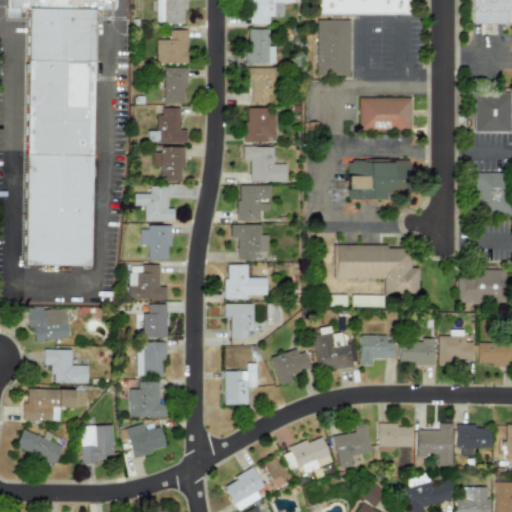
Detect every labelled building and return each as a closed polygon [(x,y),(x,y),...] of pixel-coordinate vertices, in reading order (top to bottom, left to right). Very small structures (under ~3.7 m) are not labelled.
[(88,266),(92,9),(113,9),(112,0),(4,0),(5,18),(20,18),(20,9),(26,9),(22,265),(88,266)] [(183,0),(154,0),(155,23),(184,23),(183,0)] [(267,24),(267,17),(282,16),(282,2),(298,2),(298,0),(243,0),(243,2),(249,2),(249,24),(267,24)] [(408,0),(315,0),(316,15),(408,14),(408,0)] [(511,0),(469,0),(469,23),(511,23),(511,0)] [(347,76),(348,20),(315,19),(313,75),(347,76)] [(272,64),(272,46),(267,46),(267,29),(245,29),(244,63),(272,64)] [(185,63),(185,30),(167,30),(167,39),(155,39),(154,63),(185,63)] [(184,102),(183,67),(161,68),(162,103),(184,102)] [(248,103),(267,102),(267,95),(273,95),(273,67),(248,68),(248,103)] [(508,94),(473,93),(472,132),(507,132),(508,94)] [(409,130),(408,97),(356,99),(357,131),(409,130)] [(177,107),(161,108),(161,115),(154,115),(154,131),(145,131),(146,144),(185,143),(184,130),(178,130),(177,107)] [(244,141),(274,140),(273,108),(244,108),(244,141)] [(272,146),(241,146),(241,161),(248,161),(248,181),(284,182),(284,164),(271,164),(272,146)] [(181,148),(151,148),(152,165),(159,165),(160,182),(182,181),(181,148)] [(407,160),(345,161),(346,200),(383,199),(383,193),(408,192),(407,160)] [(507,172),(473,173),(474,213),(507,213),(507,172)] [(235,221),(257,221),(257,211),(266,211),(267,201),(268,201),(268,185),(236,185),(235,221)] [(165,208),(165,186),(148,186),(148,193),(131,193),(132,205),(142,205),(142,221),(172,220),(171,208),(165,208)] [(235,260),(253,260),(253,252),(266,252),(266,235),(258,235),(258,224),(227,225),(227,238),(235,238),(235,260)] [(168,226),(138,226),(137,245),(145,245),(145,259),(167,260),(168,226)] [(332,279),(381,279),(381,294),(416,294),(415,267),(408,267),(408,246),(332,246),(332,279)] [(245,265),(223,264),(223,299),(246,299),(246,295),(264,295),(264,278),(245,277),(245,265)] [(157,266),(126,265),(125,299),(163,299),(163,286),(157,286),(157,266)] [(504,271),(455,270),(454,302),(503,303),(504,271)] [(381,295),(349,295),(349,307),(381,307),(381,295)] [(164,338),(164,304),(129,303),(129,314),(135,314),(134,337),(164,338)] [(251,303),(221,304),(221,317),(228,317),(228,338),(245,338),(245,331),(251,331),(251,303)] [(278,325),(279,304),(264,303),(264,324),(278,325)] [(25,309),(26,328),(31,328),(32,341),(65,339),(63,307),(25,309)] [(352,344),(345,344),(343,332),(329,334),(328,326),(316,328),(317,334),(309,336),(314,370),(355,364),(352,344)] [(470,363),(470,342),(462,342),(462,330),(447,330),(447,336),(435,336),(435,362),(470,363)] [(391,359),(392,341),(384,341),(384,336),(357,335),(356,365),(370,366),(370,359),(391,359)] [(431,364),(431,339),(419,338),(419,342),(396,341),(396,363),(431,364)] [(474,364),(509,365),(509,342),(475,341),(474,364)] [(134,376),(161,377),(162,342),(134,342),(134,376)] [(290,381),(288,375),(309,368),(302,347),(268,358),(277,385),(290,381)] [(85,382),(85,365),(69,366),(69,349),(41,350),(41,365),(50,365),(50,383),(85,382)] [(221,405),(245,404),(244,387),(254,387),(254,363),(244,363),(244,371),(221,371),(221,405)] [(156,381),(136,382),(136,389),(126,389),(127,417),(164,416),(163,404),(157,404),(156,381)] [(83,406),(84,390),(23,388),(22,420),(57,421),(57,406),(83,406)] [(157,427),(142,431),(140,423),(122,428),(131,457),(164,447),(157,427)] [(368,452),(363,423),(351,425),(352,432),(330,436),(336,469),(350,467),(348,456),(368,452)] [(436,430),(414,430),(414,455),(434,455),(434,466),(449,466),(449,423),(436,423),(436,430)] [(410,425),(375,424),(374,451),(391,451),(391,447),(409,447),(410,425)] [(511,424),(502,424),(503,460),(511,460),(511,424)] [(79,462),(111,461),(109,425),(78,426),(79,462)] [(471,455),(471,447),(487,447),(488,426),(455,425),(454,455),(471,455)] [(60,447),(21,429),(13,447),(52,465),(60,447)] [(279,450),(286,470),(299,466),(301,473),(329,464),(320,437),(279,450)] [(261,487),(251,468),(221,485),(235,511),(258,498),(254,491),(261,487)] [(402,489),(406,511),(420,511),(420,507),(450,500),(446,480),(402,489)] [(491,511),(511,511),(511,492),(510,493),(510,482),(492,482),(491,511)] [(486,511),(486,487),(453,487),(453,511),(486,511)] [(378,511),(357,503),(353,511),(378,511)]
